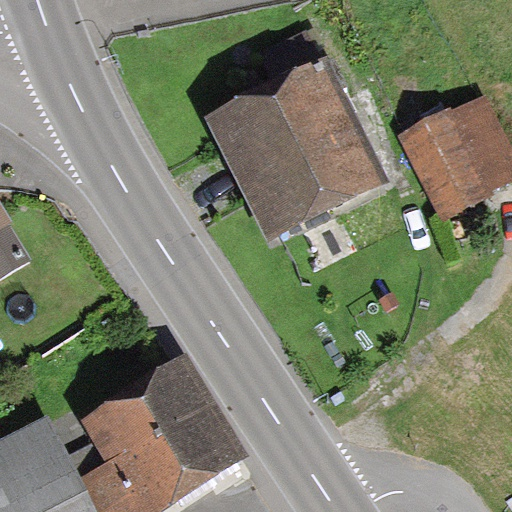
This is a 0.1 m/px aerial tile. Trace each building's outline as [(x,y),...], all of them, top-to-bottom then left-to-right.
[(270,237),(382,179),(321,60),(209,117),(270,237)] [(397,140),(445,223),(511,185),(511,134),(486,89),(397,140)] [(0,281),(34,261),(0,204),(0,281)] [(98,511),(153,511),(251,458),(191,352),(74,418),(99,463),(79,474),(98,511)] [(0,511),(98,511),(79,474),(49,421),(0,445),(0,511)]
